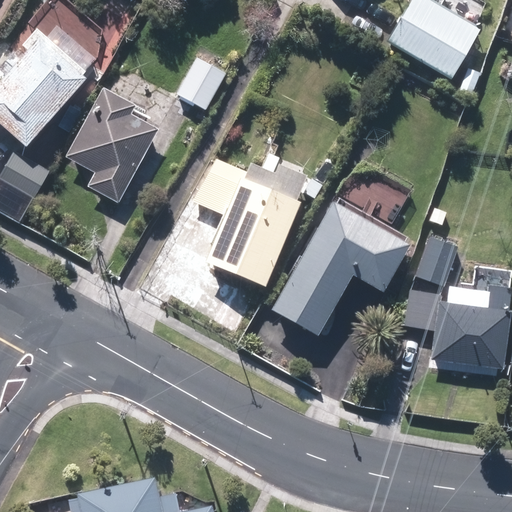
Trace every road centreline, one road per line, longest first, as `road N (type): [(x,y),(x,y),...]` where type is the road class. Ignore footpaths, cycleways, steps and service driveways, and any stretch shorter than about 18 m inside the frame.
road 1 (secondary): [(78,327),(289,450),(346,468),(511,495)]
road 2 (tertiary): [(78,327),(0,421)]
